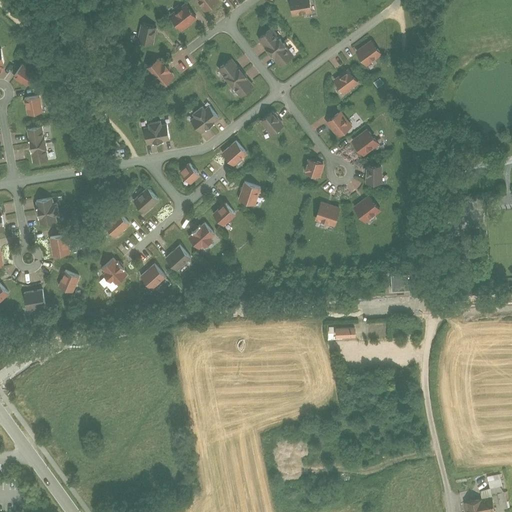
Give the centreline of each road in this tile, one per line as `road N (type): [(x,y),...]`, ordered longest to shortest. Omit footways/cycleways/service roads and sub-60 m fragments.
road 1 (residential): [(0,376),(49,345),(183,315),(439,306)]
road 2 (residential): [(439,306),(423,383),(451,511)]
road 3 (track): [(403,0),(415,177)]
road 4 (residential): [(146,163),(208,146),(280,92)]
road 5 (residential): [(280,92),(401,0)]
road 6 (residential): [(13,182),(146,163)]
road 7 (residential): [(75,511),(0,408)]
